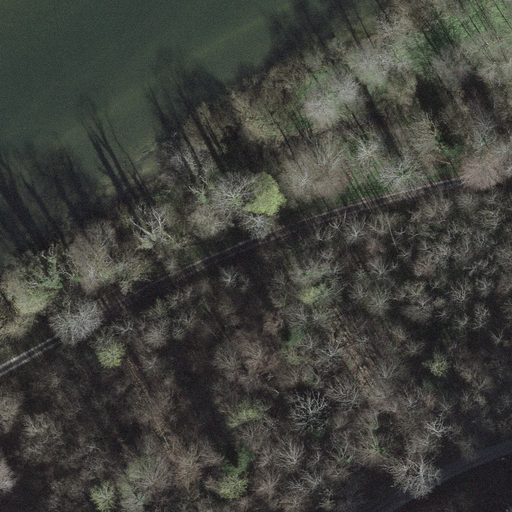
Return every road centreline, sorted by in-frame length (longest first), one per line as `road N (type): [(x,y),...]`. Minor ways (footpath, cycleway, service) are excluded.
road 1 (track): [(0,377),(234,257),(511,170)]
road 2 (unclassified): [(511,445),(390,511)]
